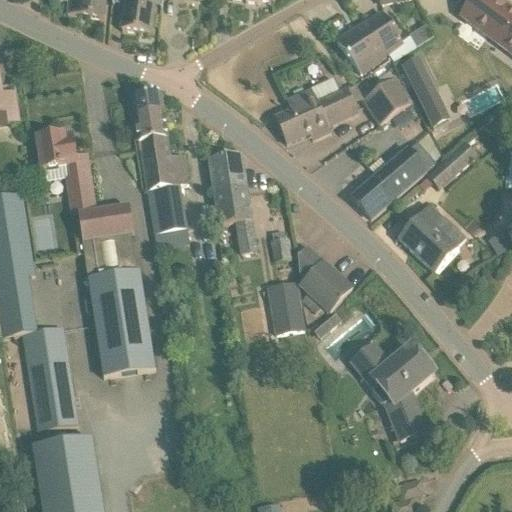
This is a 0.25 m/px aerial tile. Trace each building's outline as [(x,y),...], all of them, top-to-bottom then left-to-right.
[(60,0),(60,5),(70,6),(69,18),(105,22),(108,0),(60,0)] [(151,0),(151,5),(136,3),(136,0),(114,0),(114,8),(127,10),(123,34),(151,38),(155,9),(162,10),(162,11),(163,11),(164,0),(151,0)] [(413,0),(380,0),(383,8),(414,2),(413,0)] [(511,14),(492,0),(481,0),(467,21),(511,55),(511,14)] [(385,17),(338,45),(362,78),(402,49),(385,17)] [(420,62),(404,70),(434,131),(450,123),(420,62)] [(16,96),(5,99),(0,73),(0,128),(20,125),(16,96)] [(349,94),(340,98),(333,83),(313,92),(314,95),(289,106),(293,115),(277,122),(288,148),(317,135),(320,141),(332,136),(330,130),(359,117),(349,94)] [(398,83),(366,103),(382,128),(413,109),(398,83)] [(162,97),(134,101),(137,122),(165,118),(162,97)] [(171,162),(169,148),(165,118),(137,122),(142,151),(155,237),(188,233),(181,190),(189,189),(184,160),(171,162)] [(436,147),(440,155),(467,141),(463,133),(436,147)] [(89,159),(77,161),(74,136),(37,141),(43,173),(70,169),(72,181),(68,182),(73,219),(97,215),(89,159)] [(428,176),(437,168),(419,147),(354,202),(372,223),(428,176)] [(476,161),(467,151),(429,182),(439,194),(476,161)] [(253,225),(243,158),(211,163),(221,230),(226,261),(228,274),(260,269),(258,255),(253,225)] [(24,339),(39,435),(80,430),(64,333),(37,338),(30,280),(36,279),(23,198),(0,203),(0,326),(3,342),(24,339)] [(132,238),(135,238),(131,210),(97,215),(73,219),(79,259),(86,258),(105,381),(154,374),(132,238)] [(443,223),(430,210),(400,243),(437,278),(461,253),(436,230),(443,223)] [(511,250),(511,228),(489,245),(499,260),(511,250)] [(290,242),(272,245),(275,265),(293,262),(290,242)] [(354,293),(309,252),(301,261),(302,277),(309,283),(303,290),(332,317),(354,293)] [(204,264),(205,283),(223,282),(222,263),(204,264)] [(298,287),(270,292),(272,307),(276,327),(278,339),(305,334),(298,287)] [(198,304),(172,309),(179,351),(205,347),(198,304)] [(336,318),(326,326),(333,334),(343,326),(336,318)] [(435,380),(429,372),(427,373),(417,361),(419,360),(412,352),(391,369),(375,350),(354,368),(367,381),(369,380),(379,386),(371,394),(385,410),(394,406),(401,424),(394,427),(402,446),(428,436),(413,398),(435,380)] [(42,511),(104,511),(93,442),(42,450),(33,452),(42,511)] [(424,498),(426,498),(425,496),(422,485),(422,484),(421,484),(401,489),(400,490),(404,503),(414,501),(424,498)] [(417,511),(414,501),(404,503),(404,504),(392,507),(393,509),(393,511),(417,511)]
